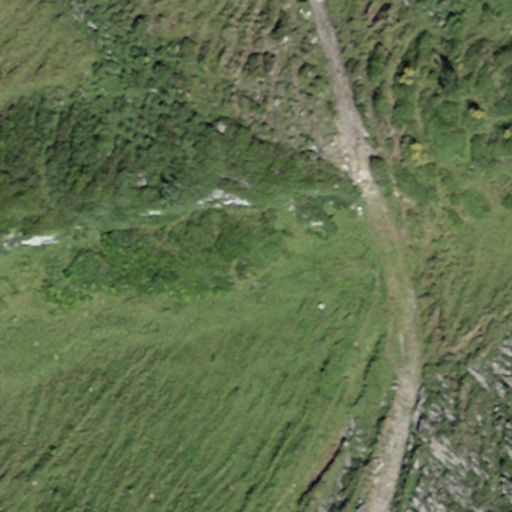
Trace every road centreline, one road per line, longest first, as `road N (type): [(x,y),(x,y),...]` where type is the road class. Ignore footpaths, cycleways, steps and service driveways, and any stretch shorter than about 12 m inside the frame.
road 1 (track): [(378,511),(414,363),(401,284),(317,0)]
road 2 (track): [(401,284),(282,511)]
